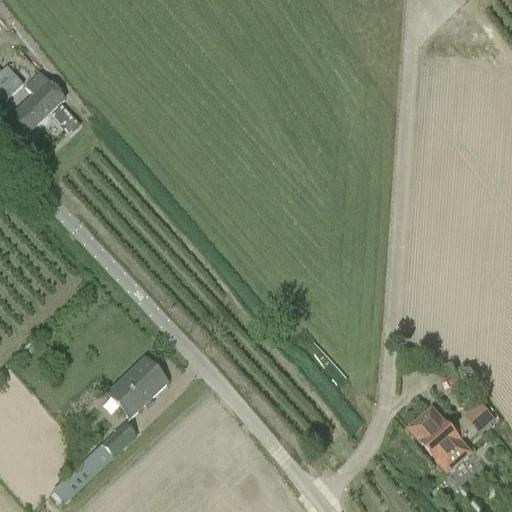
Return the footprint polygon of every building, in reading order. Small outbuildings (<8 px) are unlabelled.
[(6,70),(0,75),(0,100),(4,105),(22,88),(6,70)] [(19,144),(63,103),(39,77),(24,91),(32,99),(4,126),(19,144)] [(143,363),(106,398),(128,422),(165,387),(143,363)] [(463,419),(478,436),(494,422),(479,406),(463,419)] [(466,438),(456,426),(449,432),(431,412),(409,432),(448,477),(470,457),(459,444),(466,438)] [(100,449),(112,461),(136,439),(123,427),(100,449)]
